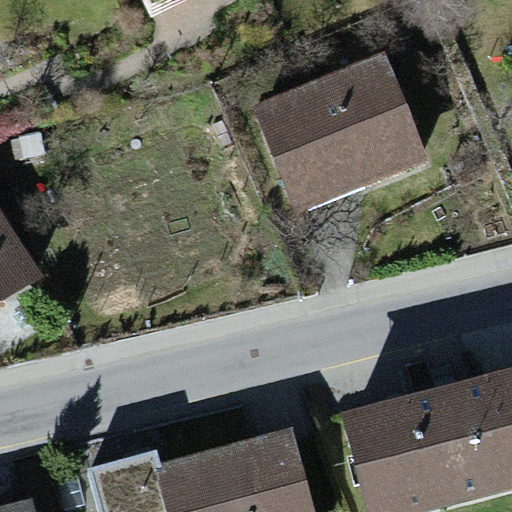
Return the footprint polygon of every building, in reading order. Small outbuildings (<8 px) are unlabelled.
[(134,0),(152,36),(227,0),(134,0)] [(431,176),(387,69),(257,122),(301,229),(431,176)] [(0,209),(0,321),(52,287),(0,209)] [(511,511),(511,393),(354,434),(374,511),(511,511)] [(162,462),(89,483),(97,511),(315,511),(295,442),(166,478),(162,462)]
